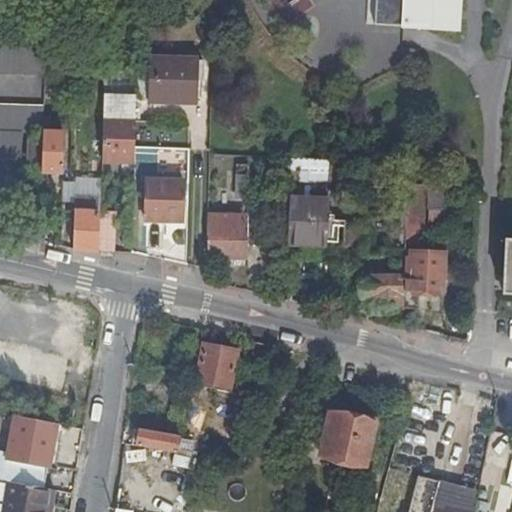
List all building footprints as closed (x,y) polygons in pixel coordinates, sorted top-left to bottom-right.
[(374,0),(373,28),(410,30),(457,32),(459,0),(374,0)] [(0,74),(42,76),(43,49),(0,46),(0,74)] [(195,103),(197,61),(149,59),(147,102),(195,103)] [(48,87),(42,87),(41,105),(53,105),(54,92),(48,93),(48,87)] [(121,154),(133,155),(135,100),(102,98),(100,160),(121,161),(121,154)] [(20,132),(40,133),(40,131),(41,106),(0,104),(0,157),(19,158),(20,132)] [(61,131),(40,131),(40,133),(40,138),(39,161),(39,172),(50,172),(59,173),(61,131)] [(22,160),(39,161),(40,138),(23,137),(22,160)] [(326,175),(347,176),(348,163),(289,160),(287,244),(326,246),(328,201),(312,200),(312,194),(307,194),(307,174),(326,175)] [(233,191),(243,191),(244,164),(233,164),(233,191)] [(390,203),(406,203),(406,185),(407,165),(391,164),(390,203)] [(328,201),(326,175),(307,174),(307,194),(312,194),(312,200),(328,201)] [(347,176),(326,175),(328,201),(346,202),(347,176)] [(182,222),(184,180),(145,178),(144,220),(182,222)] [(424,185),(406,185),(406,203),(406,206),(424,207),(424,185)] [(0,216),(17,217),(18,189),(0,188),(0,216)] [(71,247),(97,248),(98,209),(99,198),(71,196),(71,247)] [(448,204),(435,203),(435,210),(428,210),(428,223),(447,223),(448,204)] [(424,207),(406,206),(405,245),(423,246),(424,207)] [(113,250),(114,210),(98,209),(97,248),(113,250)] [(389,250),(393,250),(393,233),(398,233),(399,216),(364,214),(363,249),(389,250)] [(227,258),(246,258),(246,250),(247,237),(241,236),(242,216),(208,215),(207,258),(227,258)] [(263,221),(247,220),(247,237),(246,250),(262,251),(263,221)] [(501,296),(511,296),(511,242),(502,243),(501,296)] [(389,250),(388,276),(404,276),(405,258),(405,250),(393,250),(389,250)] [(409,259),(405,258),(404,276),(404,308),(417,309),(417,294),(444,294),(446,254),(409,253),(409,259)] [(404,276),(388,276),(362,276),(362,297),(370,297),(370,308),(404,308),(404,276)] [(154,345),(137,343),(133,363),(171,369),(175,342),(155,339),(154,345)] [(249,366),(266,369),(270,346),(254,342),(249,366)] [(200,360),(198,368),(196,380),(230,388),(237,351),(203,344),(200,360)] [(414,433),(429,436),(442,386),(427,382),(414,433)] [(455,394),(443,391),(440,405),(451,407),(455,394)] [(365,467),(376,418),(364,415),(363,421),(330,413),(320,456),(365,467)] [(8,458),(48,465),(55,467),(60,442),(53,441),(57,424),(15,416),(8,453),(0,451),(0,480),(3,481),(8,458)] [(134,428),(131,445),(136,446),(140,429),(134,428)] [(140,429),(136,446),(141,446),(181,454),(183,445),(178,443),(179,437),(140,429)] [(185,472),(189,456),(181,454),(141,446),(138,461),(141,462),(141,464),(185,472)] [(245,465),(247,452),(230,449),(228,462),(245,465)] [(381,497),(411,505),(418,477),(422,461),(393,453),(381,497)] [(8,458),(3,481),(7,482),(44,489),(48,465),(8,458)] [(432,511),(441,482),(418,477),(411,505),(408,511),(432,511)] [(45,511),(49,489),(44,489),(7,482),(2,511),(45,511)]
